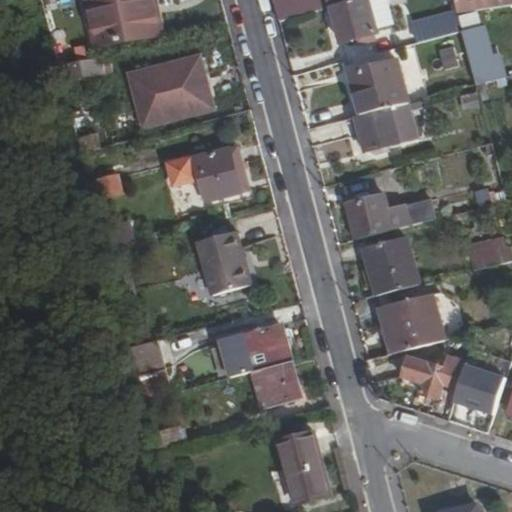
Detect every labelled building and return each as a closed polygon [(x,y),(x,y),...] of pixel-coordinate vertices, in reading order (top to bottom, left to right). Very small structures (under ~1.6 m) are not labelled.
[(101,0),(111,38),(168,23),(161,0),(101,0)] [(361,0),(281,0),(287,21),(341,7),(361,2),(361,0)] [(367,0),(361,2),(341,7),(349,43),(385,34),(384,29),(401,25),(395,0),(367,0)] [(469,0),(470,12),(499,10),(497,0),(469,0)] [(511,0),(497,0),(499,10),(511,7),(511,0)] [(421,25),(425,45),(471,34),(466,14),(421,25)] [(491,35),(472,40),(485,88),(511,80),(511,72),(509,61),(499,64),(491,35)] [(108,76),(104,54),(64,62),(87,151),(106,146),(103,132),(98,133),(83,77),(100,75),(101,78),(108,76)] [(207,55),(141,72),(153,120),(219,103),(207,55)] [(358,75),(369,118),(411,107),(417,106),(406,63),(358,75)] [(369,118),(365,119),(375,155),(421,143),(411,107),(369,118)] [(249,189),(238,145),(200,155),(199,157),(175,163),(181,183),(205,177),(210,199),(249,189)] [(101,197),(123,196),(121,175),(100,177),(101,197)] [(354,208),(363,244),(401,234),(391,198),(354,208)] [(455,207),(457,219),(474,214),(471,203),(455,207)] [(476,237),(485,274),(511,266),(511,230),(511,228),(476,237)] [(258,282),(244,229),(206,239),(220,293),(258,282)] [(376,254),(387,299),(429,288),(417,243),(376,254)] [(390,312),(400,358),(456,343),(444,298),(390,312)] [(249,333),(258,368),(298,358),(289,323),(249,333)] [(162,337),(137,344),(144,372),(169,365),(162,337)] [(298,358),(258,368),(267,403),(306,393),(298,358)] [(419,360),(412,380),(432,387),(429,395),(448,401),(450,392),(466,397),(475,366),(461,362),(457,372),(419,360)] [(507,376),(475,366),(466,397),(463,407),(494,417),(507,376)] [(159,430),(164,449),(189,442),(184,424),(159,430)] [(322,431),(287,440),(302,503),(337,494),(322,431)]
